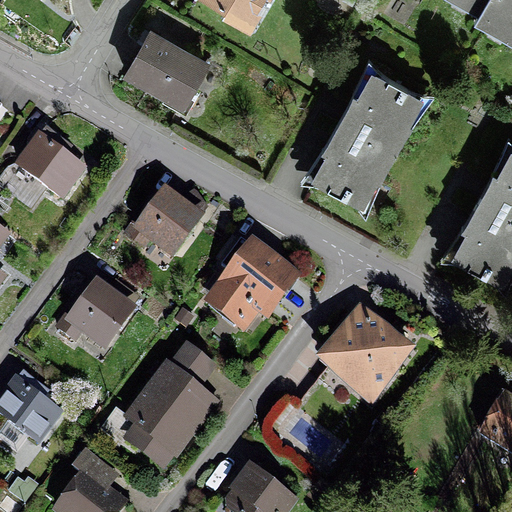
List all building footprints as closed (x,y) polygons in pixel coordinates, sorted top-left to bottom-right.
[(279,0),(210,0),(262,30),(279,0)] [(457,0),(480,13),(486,0),(457,0)] [(511,0),(486,0),(480,13),(474,22),(511,43),(511,0)] [(226,61),(160,23),(123,87),(189,125),(226,61)] [(443,104),(374,63),(305,180),(374,220),(443,104)] [(85,161),(46,132),(20,167),(12,161),(0,176),(0,183),(17,196),(33,175),(60,195),(85,161)] [(511,144),(450,250),(511,285),(511,144)] [(217,219),(172,187),(137,237),(183,269),(217,219)] [(0,272),(15,250),(0,239),(0,272)] [(312,274),(258,239),(213,307),(267,342),(312,274)] [(148,309),(104,278),(72,322),(116,354),(148,309)] [(414,351),(363,314),(325,366),(376,403),(414,351)] [(211,367),(183,345),(126,419),(137,427),(127,440),(163,467),(209,408),(190,394),(211,367)] [(70,408),(26,377),(0,413),(44,444),(70,408)] [(511,405),(504,401),(483,440),(511,456),(511,405)] [(275,479),(257,465),(223,508),(228,511),(286,511),(294,502),(271,484),(275,479)] [(130,511),(134,507),(81,474),(56,511),(130,511)]
